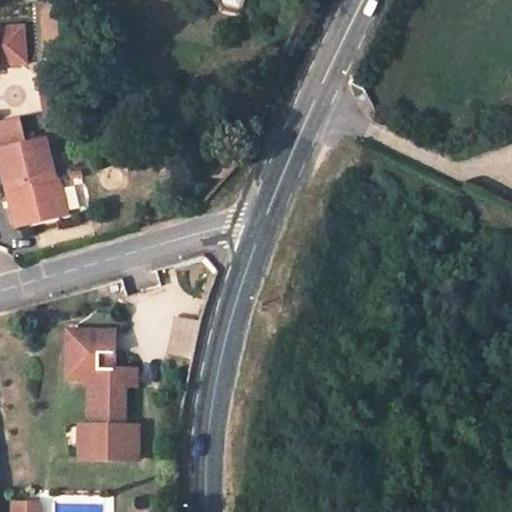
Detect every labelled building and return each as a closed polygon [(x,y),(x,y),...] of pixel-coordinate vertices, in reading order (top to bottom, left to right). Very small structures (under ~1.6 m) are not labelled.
[(220,0),(220,2),(224,9),(238,12),(245,8),(247,0),(220,0)] [(0,63),(30,62),(28,26),(0,27),(0,63)] [(70,72),(43,74),(44,87),(45,87),(71,85),(70,72)] [(145,104),(153,79),(142,76),(133,100),(145,104)] [(71,85),(45,87),(48,113),(73,110),(71,85)] [(23,118),(0,121),(0,128),(5,150),(29,144),(23,118)] [(5,150),(1,151),(10,189),(21,187),(29,224),(74,214),(65,175),(62,176),(53,139),(50,140),(49,135),(37,137),(38,142),(29,144),(5,150)] [(29,224),(21,187),(10,189),(18,227),(29,224)] [(83,374),(98,374),(97,430),(89,430),(81,430),(80,463),(139,464),(139,431),(125,430),(126,374),(126,358),(115,358),(115,336),(69,335),(68,358),(84,358),(83,374)] [(84,358),(68,358),(68,374),(68,382),(90,382),(89,430),(97,430),(98,374),(83,374),(84,358)] [(138,359),(126,358),(126,374),(138,374),(138,359)]
